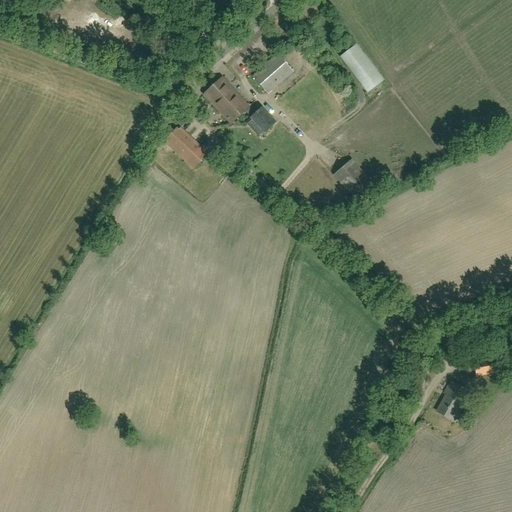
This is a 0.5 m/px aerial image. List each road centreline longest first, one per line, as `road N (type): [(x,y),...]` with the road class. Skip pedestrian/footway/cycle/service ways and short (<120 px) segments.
road 1 (track): [(347,511),(450,359),(204,133),(174,90)]
road 2 (unclassified): [(0,29),(174,90),(284,0)]
